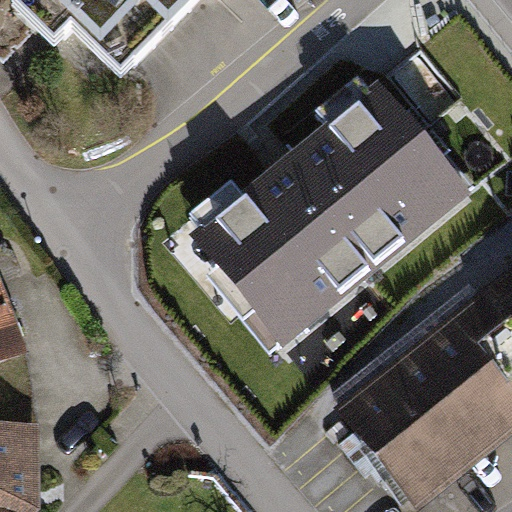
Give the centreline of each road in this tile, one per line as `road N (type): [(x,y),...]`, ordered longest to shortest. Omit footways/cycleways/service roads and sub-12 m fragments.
road 1 (residential): [(59,237),(362,0)]
road 2 (residential): [(59,237),(285,511)]
